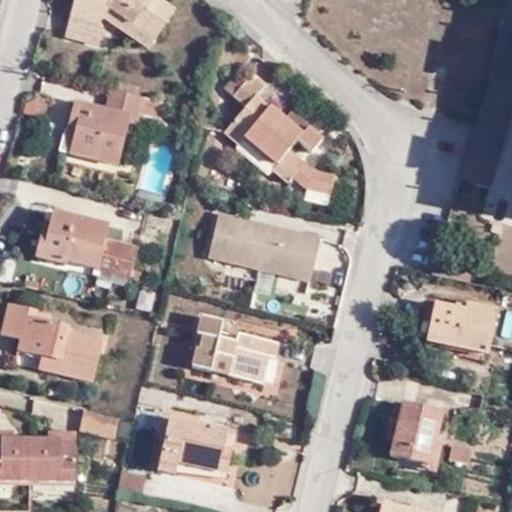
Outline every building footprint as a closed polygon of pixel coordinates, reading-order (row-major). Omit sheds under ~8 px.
[(113,11),(156,41),(176,13),(157,0),(77,0),(68,40),(100,47),(107,19),(113,11)] [(479,120),(459,179),(490,188),(511,119),(511,0),(507,0),(495,70),(479,120)] [(150,50),(156,41),(113,11),(107,19),(150,50)] [(278,167),(275,171),(290,184),(295,179),(307,190),(319,176),(292,152),(311,130),(294,114),(287,122),(261,97),(270,88),(256,75),(246,86),(237,78),(227,89),(249,108),(227,133),(242,146),(247,139),(278,167)] [(144,97),(113,89),(108,111),(75,103),(70,123),(68,132),(77,134),(72,155),(120,166),(130,122),(139,124),(141,113),(162,118),(166,103),(144,97)] [(271,176),(275,171),(278,167),(247,139),(242,146),(240,149),(271,176)] [(134,269),(135,269),(139,248),(107,240),(110,226),(59,213),(53,233),(47,231),(41,259),(70,266),(71,262),(133,277),(134,269)] [(313,283),(323,240),(221,215),(210,259),(313,283)] [(143,271),(135,269),(133,277),(130,290),(137,292),(143,271)] [(29,278),(27,286),(41,289),(42,281),(29,278)] [(438,297),(436,303),(465,310),(466,304),(438,297)] [(419,338),(427,340),(436,305),(427,302),(419,338)] [(459,348),(485,355),(487,355),(498,312),(466,304),(465,310),(436,303),(436,305),(427,340),(427,341),(459,349),(459,348)] [(61,359),(58,371),(95,381),(105,340),(68,331),(69,325),(39,317),(41,310),(13,304),(6,333),(24,338),(22,350),(61,359)] [(277,359),(281,343),(242,332),(239,342),(222,337),(226,321),(203,315),(198,334),(204,336),(201,348),(198,347),(193,367),(214,372),(215,370),(231,374),(230,376),(264,385),(271,358),(277,359)] [(483,361),(485,355),(459,348),(457,355),(483,361)] [(19,362),(58,371),(61,359),(22,350),(19,362)] [(433,465),(438,443),(446,413),(406,403),(393,456),(406,459),(407,459),(433,465)] [(121,418),(86,409),(81,431),(116,439),(121,418)] [(230,473),(234,451),(226,449),(230,431),(198,425),(171,419),(159,471),(177,475),(178,472),(180,463),(230,473)] [(3,437),(3,431),(0,430),(0,480),(76,482),(78,432),(63,432),(62,439),(50,439),(16,438),(3,437)] [(238,433),(230,431),(226,449),(234,451),(238,433)] [(445,444),(438,443),(433,465),(407,459),(405,464),(438,472),(445,444)] [(228,480),(230,473),(180,463),(178,472),(228,480)] [(123,471),(122,475),(120,488),(135,491),(145,493),(148,477),(123,471)]
